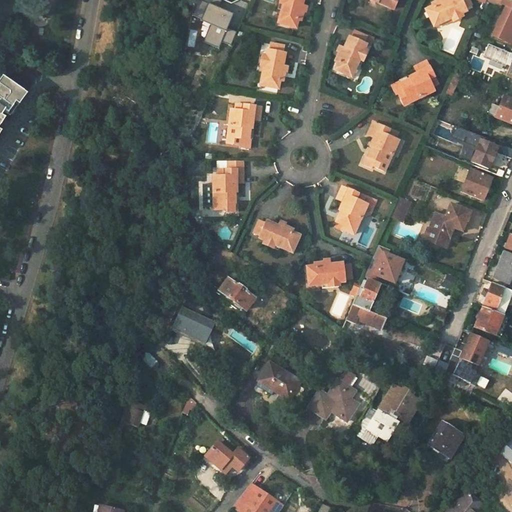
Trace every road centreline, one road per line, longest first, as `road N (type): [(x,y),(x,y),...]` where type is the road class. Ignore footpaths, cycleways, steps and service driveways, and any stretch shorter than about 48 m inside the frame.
road 1 (residential): [(91,0),(0,360)]
road 2 (residential): [(387,511),(325,494),(263,455),(152,347)]
road 3 (residential): [(330,0),(302,139)]
